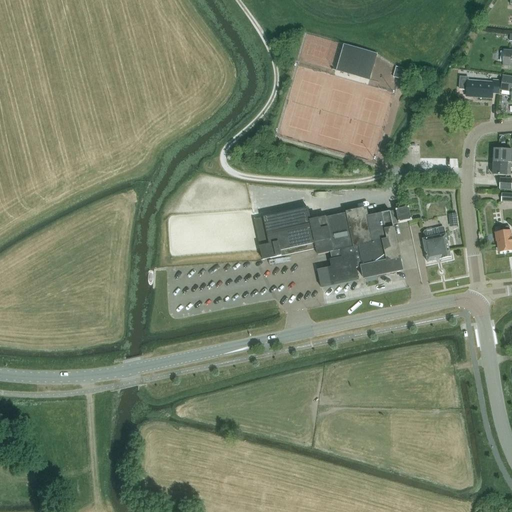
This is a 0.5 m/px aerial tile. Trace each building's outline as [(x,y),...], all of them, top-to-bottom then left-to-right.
[(370,81),(377,54),(344,44),(336,71),(370,81)] [(511,66),(511,51),(504,51),(503,66),(511,66)] [(404,81),(407,70),(395,67),(392,78),(404,81)] [(511,77),(503,76),(501,91),(501,90),(511,92),(511,100),(511,77)] [(493,83),(468,82),(468,78),(460,78),(459,89),(466,90),(466,97),(492,99),(492,94),(498,94),(499,82),(493,81),(493,83)] [(494,162),(511,163),(511,156),(511,157),(511,150),(494,150),(494,162)] [(511,163),(494,162),(493,175),(506,176),(506,175),(510,175),(511,168),(511,163)] [(511,190),(511,181),(511,179),(500,178),(500,189),(511,190)] [(511,202),(511,194),(502,194),(502,202),(511,202)] [(400,259),(394,229),(393,225),(412,221),(409,208),(367,217),(366,209),(347,213),(347,214),(326,218),(310,221),(308,209),(264,218),(254,220),(260,247),(263,260),(316,249),(318,255),(341,250),(342,258),(330,260),(332,268),(318,271),(321,289),(359,281),(356,269),(361,268),(364,280),(403,271),(400,259)] [(446,235),(445,235),(443,228),(441,227),(424,231),(422,233),(424,240),(423,240),(427,263),(440,260),(440,261),(451,258),(446,235)] [(511,237),(511,232),(510,232),(509,227),(499,228),(499,233),(495,234),(496,242),(497,242),(498,253),(511,251),(511,237)]
